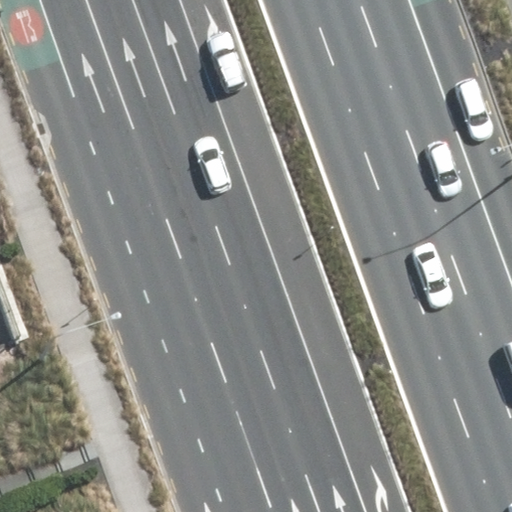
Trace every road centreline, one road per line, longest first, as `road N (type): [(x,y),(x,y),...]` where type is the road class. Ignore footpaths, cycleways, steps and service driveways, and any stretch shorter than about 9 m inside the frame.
road 1 (primary): [(295,511),(117,0)]
road 2 (primary): [(364,0),(511,415)]
